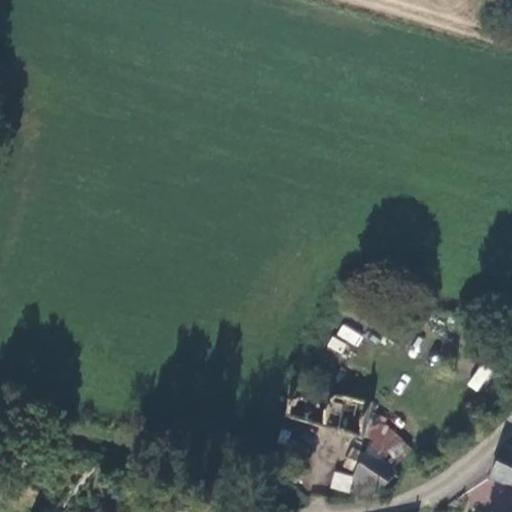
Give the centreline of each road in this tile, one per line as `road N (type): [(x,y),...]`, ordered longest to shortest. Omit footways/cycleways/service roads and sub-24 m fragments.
road 1 (unclassified): [(367,511),(468,468),(511,422)]
road 2 (track): [(127,449),(0,435)]
